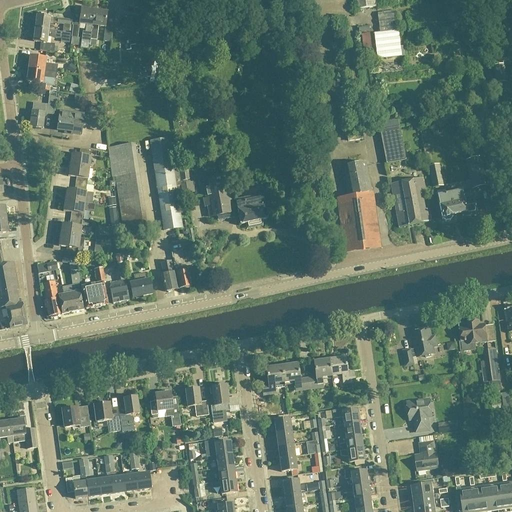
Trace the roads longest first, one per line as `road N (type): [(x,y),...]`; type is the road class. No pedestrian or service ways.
road 1 (tertiary): [(36,340),(349,272)]
road 2 (residential): [(313,0),(349,272)]
road 3 (residential): [(37,386),(237,345)]
road 4 (residential): [(387,511),(361,320)]
road 5 (residential): [(261,511),(237,345)]
road 6 (tertiary): [(349,272),(511,237)]
road 7 (residential): [(361,320),(511,291)]
road 8 (track): [(471,0),(489,121),(511,119)]
road 9 (residential): [(237,345),(361,320)]
road 10 (residential): [(55,511),(37,386)]
road 11 (residential): [(25,254),(47,238),(58,143)]
